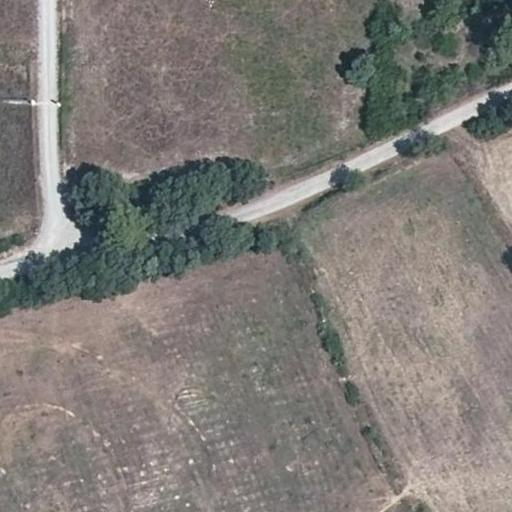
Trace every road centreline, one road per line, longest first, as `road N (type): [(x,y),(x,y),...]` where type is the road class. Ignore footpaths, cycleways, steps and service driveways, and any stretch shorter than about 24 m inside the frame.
road 1 (unclassified): [(0,275),(70,240),(152,246),(201,232),(511,95)]
road 2 (track): [(70,240),(54,136),(53,0)]
